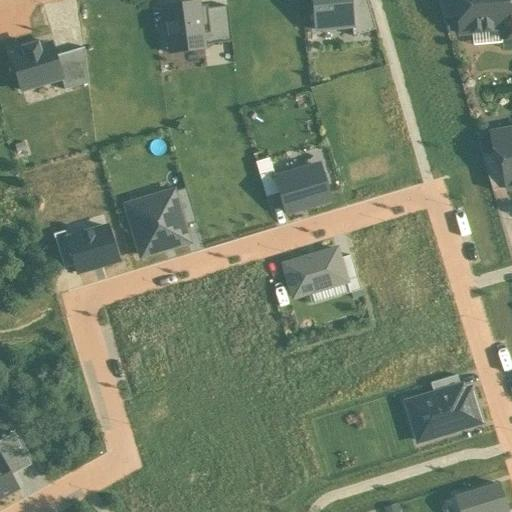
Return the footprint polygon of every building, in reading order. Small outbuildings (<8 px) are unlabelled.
[(312,0),(316,29),(353,26),(350,0),(312,0)] [(367,0),(350,0),(353,26),(353,36),(375,29),(367,0)] [(457,0),(438,0),(444,19),(459,17),(457,0)] [(511,0),(457,0),(459,17),(460,33),(471,32),(501,30),(502,38),(511,36),(511,0)] [(199,2),(165,7),(171,53),(205,48),(205,45),(199,5),(199,2)] [(208,4),(199,5),(205,45),(232,41),(228,6),(209,8),(208,4)] [(502,43),(502,38),(501,30),(471,32),(472,46),(502,43)] [(25,51),(12,55),(23,90),(62,78),(55,56),(51,43),(39,47),(38,44),(24,48),(25,51)] [(55,56),(62,78),(65,90),(89,82),(84,47),(55,56)] [(511,128),(491,133),(495,152),(496,160),(502,159),(507,187),(507,189),(511,187),(511,128)] [(496,160),(495,152),(483,155),(492,190),(507,187),(502,159),(496,160)] [(267,197),(280,193),(276,179),(270,158),(256,162),(267,197)] [(320,165),(276,179),(280,193),(286,212),(330,199),(320,165)] [(186,188),(173,192),(184,226),(197,222),(186,188)] [(184,226),(173,192),(127,206),(143,255),(188,241),(184,226)] [(69,238),(68,238),(75,263),(78,273),(118,261),(108,226),(69,238)] [(68,238),(69,238),(67,230),(54,234),(64,267),(75,263),(68,238)] [(347,282),(337,249),(284,265),(294,298),(347,282)] [(431,383),(435,394),(436,400),(462,392),(457,375),(431,383)] [(435,394),(407,403),(413,421),(421,419),(427,439),(480,422),(476,410),(473,411),(470,403),(474,402),(470,389),(462,392),(436,400),(435,394)] [(0,456),(11,476),(32,465),(14,433),(0,440),(0,456)] [(0,497),(17,488),(11,476),(0,456),(0,497)] [(506,511),(508,511),(499,484),(456,497),(460,511),(506,511)]
